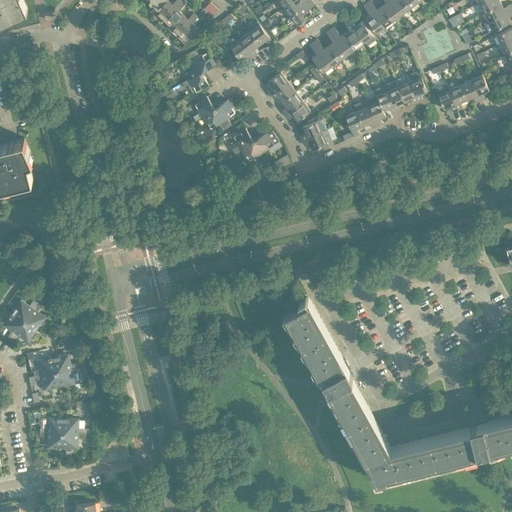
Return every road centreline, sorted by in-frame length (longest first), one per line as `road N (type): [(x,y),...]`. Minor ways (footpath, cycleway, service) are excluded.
road 1 (residential): [(511,108),(446,138),(391,135),(305,170),(248,83),(334,8)]
road 2 (tertiary): [(511,174),(129,269)]
road 3 (tertiary): [(134,287),(511,192)]
road 4 (unclassified): [(66,33),(103,209)]
road 5 (tertiary): [(114,283),(155,452)]
road 6 (tertiary): [(173,449),(134,287)]
road 7 (residential): [(445,369),(455,413),(399,427),(387,400),(416,385)]
road 8 (residential): [(34,479),(12,366),(0,357)]
